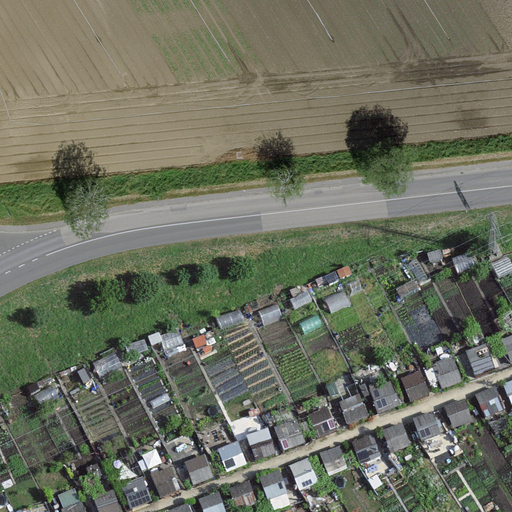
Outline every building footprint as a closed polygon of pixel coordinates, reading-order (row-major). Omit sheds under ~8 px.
[(470,253),(452,261),(458,276),(476,268),(470,253)] [(506,260),(492,266),(496,276),(510,269),(506,260)] [(357,280),(344,286),(348,296),(362,291),(357,280)] [(342,293),(324,300),(330,315),(348,307),(342,293)] [(308,294),(290,301),(294,311),(312,304),(308,294)] [(276,305),(258,313),(264,326),(282,318),(276,305)] [(239,310),(215,319),(220,332),(244,323),(239,310)] [(205,322),(186,329),(191,342),(210,335),(205,322)] [(178,331),(159,338),(164,352),(183,345),(178,331)] [(145,341),(125,348),(128,359),(148,352),(145,341)] [(511,341),(501,346),(510,368),(511,366),(511,341)] [(487,349),(466,358),(475,380),(496,371),(487,349)] [(116,353),(92,364),(99,380),(123,369),(116,353)] [(455,362),(434,371),(443,393),(464,384),(455,362)] [(422,375),(401,383),(410,405),(431,397),(422,375)] [(391,383),(370,392),(379,414),(400,406),(391,383)] [(54,386),(33,396),(40,411),(61,400),(54,386)] [(495,390),(474,399),(483,421),(504,412),(495,390)] [(23,392),(0,403),(7,419),(31,408),(23,392)] [(362,397),(341,406),(350,428),(371,419),(362,397)] [(466,402),(445,410),(454,432),(475,424),(466,402)] [(329,409),(308,417),(317,439),(338,431),(329,409)] [(433,413),(412,421),(421,444),(442,435),(433,413)] [(295,424),(274,432),(283,454),(304,446),(295,424)] [(402,426),(381,435),(390,457),(411,448),(402,426)] [(267,434),(246,443),(255,465),(276,456),(267,434)] [(372,437),(352,445),(361,467),(382,459),(372,437)] [(236,446),(216,455),(225,477),(245,468),(236,446)] [(339,447),(318,455),(328,477),(348,469),(339,447)] [(204,457),(183,466),(192,488),(213,479),(204,457)] [(310,461),(289,470),(298,492),(319,483),(310,461)] [(170,471),(149,479),(158,501),(179,493),(170,471)] [(279,472),(258,481),(267,503),(288,494),(279,472)] [(143,481),(122,489),(131,511),(152,503),(143,481)] [(249,484),(229,493),(236,511),(244,511),(259,506),(249,484)] [(121,511),(114,493),(93,501),(97,511),(121,511)] [(227,511),(219,493),(198,502),(202,511),(227,511)]
